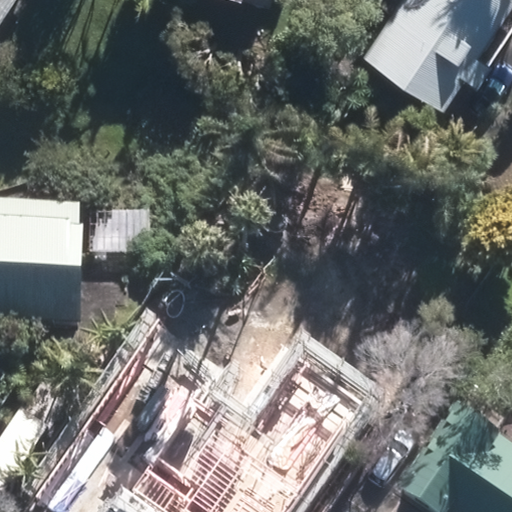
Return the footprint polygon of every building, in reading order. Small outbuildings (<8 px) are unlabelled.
[(0,0),(0,19),(12,0),(0,0)] [(511,0),(393,0),(360,47),(439,103),(461,72),(472,79),(485,60),(475,52),(511,0)] [(79,211),(0,210),(0,323),(77,324),(79,211)] [(103,511),(195,511),(184,504),(242,421),(155,360),(69,487),(103,511)] [(511,511),(511,433),(452,393),(397,476),(449,511),(511,511)] [(320,511),(359,455),(305,419),(256,492),(285,511),(320,511)]
